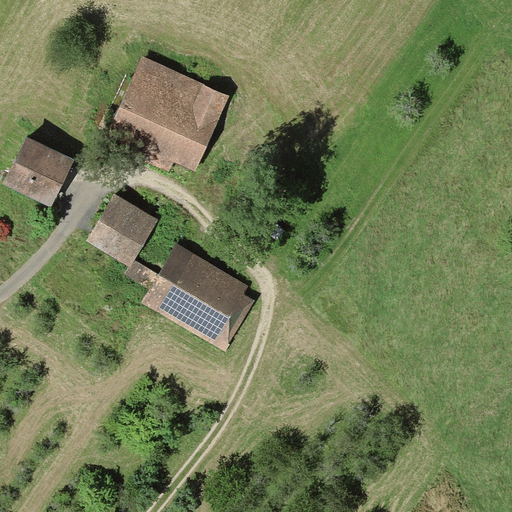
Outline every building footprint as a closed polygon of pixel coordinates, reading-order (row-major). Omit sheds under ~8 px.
[(142,56),(108,133),(119,137),(114,147),(169,172),(174,162),(195,172),(229,95),(142,56)] [(27,136),(5,183),(51,206),(74,159),(27,136)] [(114,194),(86,241),(129,266),(130,267),(134,260),(158,220),(114,194)] [(149,289),(142,303),(225,351),(255,300),(243,294),(248,285),(176,243),(158,274),(149,289)] [(158,274),(134,260),(130,267),(129,266),(124,274),(149,289),(158,274)]
